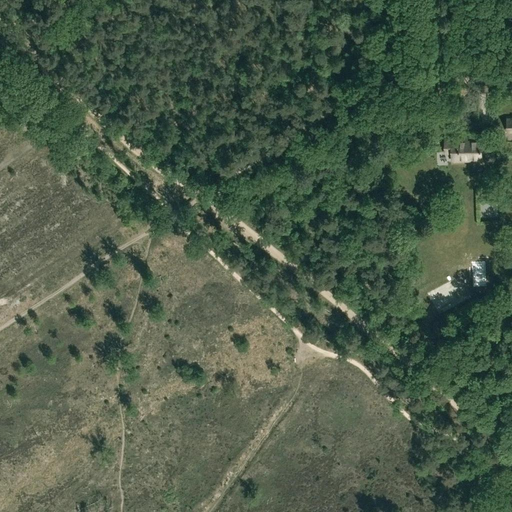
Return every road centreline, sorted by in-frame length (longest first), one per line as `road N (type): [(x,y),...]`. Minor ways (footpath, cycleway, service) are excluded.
road 1 (track): [(200,197),(511,451)]
road 2 (track): [(200,197),(351,99),(419,83),(511,77)]
road 3 (track): [(85,103),(200,197)]
